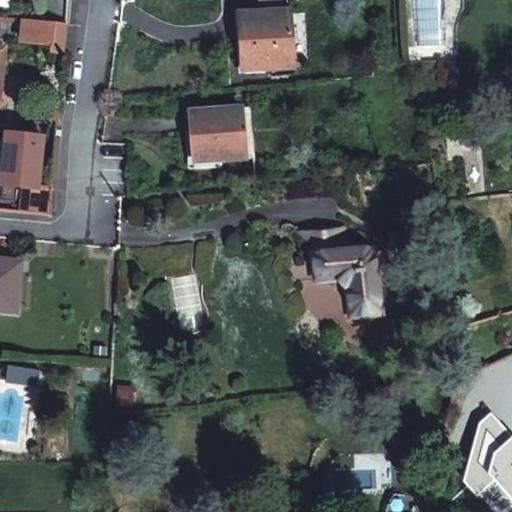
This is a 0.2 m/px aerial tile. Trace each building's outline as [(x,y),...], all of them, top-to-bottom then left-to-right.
[(290,64),(287,16),(237,19),(240,67),(290,64)] [(56,124),(58,112),(49,110),(47,123),(56,124)] [(236,111),(184,115),(189,165),(240,162),(236,111)] [(245,111),(236,111),(240,162),(250,161),(245,111)] [(33,116),(32,118),(32,120),(34,122),(35,123),(37,123),(39,122),(41,119),(41,117),(40,115),(39,114),(37,113),(35,113),(34,115),(33,116)] [(0,209),(51,215),(53,186),(36,184),(42,136),(7,132),(2,178),(0,177),(0,209)] [(374,316),(368,251),(307,257),(311,282),(331,280),(340,290),(344,318),(374,316)] [(0,310),(13,312),(18,263),(0,260),(0,310)] [(5,376),(33,377),(34,363),(5,362),(5,376)] [(374,390),(373,399),(393,403),(397,387),(374,390)] [(493,484),(511,505),(511,434),(492,412),(479,423),(462,483),(476,499),(493,484)]
